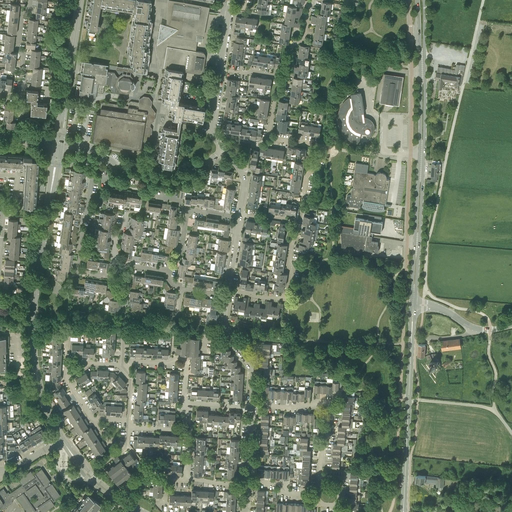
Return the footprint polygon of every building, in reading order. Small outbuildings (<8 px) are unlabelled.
[(99,24),(97,24),(100,7),(100,0),(91,0),(87,29),(98,30),(99,24)] [(132,12),(133,4),(133,0),(100,0),(100,7),(132,12)] [(139,15),(148,16),(150,0),(133,0),(133,4),(141,5),(139,15)] [(195,51),(195,49),(197,40),(195,40),(196,35),(203,36),(207,8),(207,7),(177,2),(173,2),(171,2),(170,3),(169,23),(181,27),(186,28),(184,38),(174,36),(173,36),(156,49),(158,67),(163,67),(166,68),(182,70),(198,73),(200,73),(201,72),(202,72),(203,70),(205,56),(205,55),(205,54),(204,53),(202,52),(201,51),(200,51),(195,51)] [(135,12),(134,17),(129,51),(131,52),(129,63),(134,63),(133,69),(144,70),(148,48),(145,48),(150,21),(147,21),(148,16),(139,15),(141,5),(133,4),(132,12),(135,12)] [(320,14),(327,16),(330,16),(331,9),(321,8),(320,14)] [(28,25),(37,26),(37,27),(40,27),(40,25),(38,25),(38,20),(29,19),(28,25)] [(168,26),(159,23),(156,45),(157,44),(156,49),(174,36),(184,38),(186,28),(181,27),(169,23),(168,26)] [(36,38),(39,38),(39,36),(36,36),(37,31),(28,30),(27,36),(36,37),(36,38)] [(313,45),(322,46),(323,40),(314,38),(313,45)] [(108,65),(108,60),(83,55),(80,72),(84,72),(83,75),(82,75),(80,86),(76,85),(75,95),(88,97),(88,94),(95,95),(97,83),(104,84),(107,71),(107,68),(105,68),(106,65),(108,65)] [(460,77),(463,77),(463,78),(465,66),(460,65),(459,71),(438,67),(437,73),(436,79),(439,80),(438,88),(458,91),(460,77)] [(165,101),(177,103),(182,70),(166,68),(161,100),(165,101)] [(131,88),(132,89),(134,87),(134,84),(133,81),(132,82),(130,80),(132,78),(130,75),(122,74),(118,77),(114,72),(107,71),(104,84),(108,84),(108,85),(113,92),(118,92),(119,93),(127,94),(130,92),(129,89),(131,88)] [(380,103),(386,104),(394,105),(400,106),(404,77),(384,74),(380,103)] [(293,84),(307,86),(307,83),(302,83),(303,79),(294,78),(293,84)] [(45,116),(47,104),(47,103),(43,103),(43,104),(37,104),(38,91),(27,90),(26,99),(32,100),(30,114),(45,116)] [(291,96),(302,98),(303,95),(300,95),(301,91),(292,90),(291,96)] [(361,92),(351,94),(352,98),(350,98),(349,98),(349,99),(347,100),(346,101),(345,102),(344,103),(343,104),(342,105),(342,106),(341,107),(341,108),(340,110),(340,111),(339,112),(339,114),(338,114),(338,115),(339,115),(339,122),(338,122),(338,123),(339,123),(341,130),(340,130),(341,130),(345,136),(345,137),(346,137),(351,141),(351,142),(352,141),(359,143),(359,144),(361,134),(367,134),(367,137),(367,138),(368,137),(370,137),(371,135),(372,135),(372,134),(373,134),(373,133),(374,132),(374,131),(374,130),(374,129),(375,128),(375,127),(375,126),(374,125),(374,123),(373,122),(372,120),(371,119),(369,118),(368,118),(366,117),(364,117),(364,115),(364,113),(361,92)] [(148,142),(150,141),(152,129),(149,126),(150,123),(153,121),(154,116),(148,108),(150,106),(151,101),(148,97),(143,96),(139,99),(138,103),(130,101),(128,102),(128,106),(103,102),(101,104),(100,114),(97,113),(92,141),(108,144),(107,148),(134,152),(134,148),(140,149),(142,141),(148,142)] [(259,105),(268,106),(269,100),(258,98),(257,101),(260,101),(259,105)] [(202,123),(204,108),(183,104),(177,103),(165,101),(166,106),(173,107),(171,122),(177,123),(178,120),(180,120),(202,123)] [(278,107),(290,109),(290,106),(288,106),(288,102),(279,101),(278,107)] [(257,117),(266,119),(267,113),(256,111),(255,113),(258,114),(257,117)] [(161,166),(167,167),(172,168),(180,120),(178,120),(177,123),(176,129),(173,129),(163,127),(158,160),(162,161),(161,166)] [(297,148),(288,146),(287,154),(287,155),(290,156),(291,155),(291,153),(296,154),(297,148)] [(299,163),(304,163),(305,164),(307,155),(305,155),(306,149),(297,148),(296,154),(304,155),(303,156),(301,160),(299,160),(299,163)] [(252,159),(258,160),(259,151),(264,152),(263,157),(266,157),(267,151),(259,149),(259,151),(253,150),(252,159)] [(35,209),(36,193),(38,169),(39,161),(31,160),(31,155),(23,155),(23,157),(0,154),(0,165),(23,168),(27,168),(24,208),(35,209)] [(253,172),(260,173),(260,170),(256,169),(258,160),(252,159),(250,168),(253,169),(253,172)] [(431,175),(438,176),(438,172),(440,172),(441,164),(432,163),(431,175)] [(217,179),(217,176),(218,168),(218,170),(212,169),(212,170),(208,169),(207,178),(210,178),(217,179)] [(222,177),(227,178),(231,178),(232,172),(224,171),(224,169),(224,168),(222,177)] [(69,177),(83,179),(83,178),(82,178),(82,177),(85,177),(86,171),(70,169),(69,177)] [(385,204),(388,191),(389,179),(387,179),(387,178),(387,177),(386,176),(386,175),(385,174),(384,173),(383,173),(383,172),(382,172),(381,172),(380,172),(379,172),(379,173),(378,173),(377,174),(376,174),(355,171),(353,183),(352,185),(353,185),(354,187),(353,187),(352,188),(352,189),(352,190),(351,190),(351,191),(351,192),(351,193),(351,194),(351,195),(352,196),(352,197),(353,197),(353,198),(354,198),(354,199),(355,199),(356,199),(356,200),(357,200),(358,200),(359,200),(360,200),(361,199),(362,199),(362,198),(364,200),(364,201),(362,207),(371,210),(374,211),(384,211),(384,204),(385,204)] [(67,186),(82,188),(84,188),(85,182),(81,182),(81,181),(83,181),(83,179),(69,177),(67,186)] [(229,181),(229,185),(226,185),(226,188),(225,194),(233,195),(234,189),(231,188),(231,185),(232,181),(229,181)] [(68,194),(81,195),(81,194),(79,194),(79,193),(81,193),(82,188),(67,186),(67,191),(68,191),(68,194)] [(110,188),(108,201),(107,204),(116,206),(118,192),(116,191),(116,193),(115,193),(116,189),(110,188)] [(124,205),(127,191),(121,190),(120,194),(119,193),(119,192),(118,192),(116,206),(124,207),(124,205)] [(130,204),(132,204),(134,192),(133,192),(132,194),(131,193),(132,192),(127,191),(124,205),(130,206),(130,204)] [(135,205),(134,207),(140,208),(142,193),(136,193),(136,194),(135,194),(136,192),(134,192),(132,204),(135,205)] [(190,205),(190,204),(191,195),(191,196),(185,195),(185,196),(185,195),(185,192),(181,192),(180,198),(182,199),(184,199),(183,204),(190,205)] [(68,202),(79,204),(80,198),(79,198),(79,197),(80,197),(81,195),(68,194),(68,196),(66,196),(65,202),(68,202)] [(216,204),(213,204),(214,197),(208,196),(207,208),(212,209),(215,209),(216,207),(216,204)] [(224,200),(223,205),(220,205),(219,207),(219,210),(222,210),(222,208),(229,209),(230,201),(224,200)] [(99,220),(113,223),(113,221),(111,221),(112,220),(113,220),(114,215),(100,212),(99,220)] [(303,221),(313,223),(314,217),(312,217),(312,214),(306,213),(305,216),(304,215),(303,221)] [(131,226),(146,228),(147,220),(145,220),(131,217),(130,223),(133,224),(133,225),(132,224),(131,226)] [(353,233),(372,236),(373,231),(381,233),(383,222),(356,218),(353,233)] [(98,228),(112,230),(112,225),(111,225),(111,224),(113,224),(113,223),(99,220),(98,228)] [(268,227),(271,227),(272,220),(269,220),(268,224),(263,224),(262,233),(267,234),(268,227)] [(242,240),(249,241),(249,238),(245,237),(246,231),(251,232),(252,222),(247,221),(245,230),(244,230),(243,238),(242,240)] [(286,224),(280,223),(280,224),(279,228),(276,229),(276,232),(285,233),(286,224)] [(128,233),(138,235),(145,237),(146,228),(131,226),(131,227),(133,227),(133,228),(129,228),(128,233)] [(94,236),(108,238),(109,237),(107,237),(107,236),(111,236),(112,230),(98,228),(96,228),(94,236)] [(372,236),(353,233),(341,231),(342,247),(365,251),(365,249),(368,250),(378,252),(379,246),(377,246),(378,242),(372,241),(372,236)] [(122,240),(135,243),(135,240),(137,241),(138,235),(128,233),(123,232),(122,238),(124,239),(124,240),(122,239),(122,240)] [(277,241),(283,242),(285,233),(276,232),(275,237),(278,237),(277,241)] [(98,245),(109,247),(110,241),(106,240),(107,240),(108,240),(108,238),(94,236),(93,245),(98,245)] [(132,250),(132,251),(135,252),(136,245),(135,245),(135,243),(122,240),(122,242),(124,242),(123,243),(122,242),(121,249),(126,250),(132,250)] [(241,278),(247,279),(248,270),(252,271),(253,268),(246,267),(246,270),(242,269),(241,278)] [(183,276),(184,276),(185,270),(187,271),(187,270),(178,269),(177,277),(183,278),(183,276)] [(162,286),(167,283),(166,282),(162,282),(163,277),(157,276),(155,284),(162,285),(162,286)] [(190,280),(190,282),(193,283),(192,285),(198,286),(200,277),(194,276),(193,278),(190,277),(190,280)] [(212,279),(211,285),(222,287),(223,281),(223,277),(218,276),(218,278),(212,277),(212,279)] [(240,287),(245,288),(245,290),(253,291),(254,289),(254,285),(251,284),(251,285),(249,285),(249,284),(246,283),(247,279),(241,278),(240,287)] [(107,297),(111,294),(109,291),(106,290),(107,283),(101,282),(100,293),(105,294),(107,297)] [(176,299),(177,293),(170,292),(170,288),(170,287),(165,290),(166,291),(165,297),(176,299)] [(120,301),(116,301),(113,300),(113,297),(111,294),(107,297),(109,299),(108,305),(120,307),(120,301)] [(208,299),(205,299),(205,298),(201,298),(201,297),(196,296),(194,307),(200,308),(200,303),(202,303),(204,303),(204,301),(208,302),(208,299)] [(239,311),(244,311),(247,299),(244,298),(243,302),(240,301),(239,311)] [(211,300),(208,299),(208,302),(204,301),(204,303),(207,304),(210,304),(210,307),(209,313),(215,314),(216,303),(211,302),(211,300)] [(131,307),(142,309),(143,303),(141,303),(129,301),(129,302),(132,302),(131,307)] [(267,319),(267,315),(268,313),(267,313),(269,302),(266,302),(265,309),(262,308),(261,318),(267,319)] [(275,306),(273,316),(279,317),(280,309),(283,309),(284,304),(278,303),(277,307),(275,306)] [(191,354),(197,355),(198,338),(182,337),(181,350),(176,350),(176,353),(191,354)] [(442,351),(461,348),(460,339),(441,341),(442,351)] [(110,357),(110,354),(114,354),(114,349),(105,348),(102,348),(102,357),(110,357)] [(440,366),(440,365),(440,363),(439,362),(439,360),(438,359),(436,358),(437,355),(435,354),(434,354),(433,354),(431,354),(428,355),(425,356),(427,360),(426,362),(425,364),(425,365),(425,367),(426,368),(427,370),(429,372),(430,372),(431,372),(433,373),(434,373),(436,372),(437,372),(438,371),(439,369),(440,368),(440,366)] [(442,364),(445,368),(452,361),(449,358),(442,364)] [(94,378),(102,379),(103,370),(97,370),(97,372),(91,371),(94,378)] [(102,379),(110,379),(114,373),(108,373),(108,370),(103,370),(102,379)] [(93,378),(94,378),(91,371),(87,374),(86,373),(81,376),(86,383),(93,378)] [(116,386),(123,380),(119,376),(117,377),(114,373),(110,379),(116,386)] [(53,386),(59,385),(60,381),(61,375),(60,375),(51,375),(52,375),(52,381),(53,381),(53,386)] [(81,386),(86,383),(81,376),(76,379),(81,386)] [(116,386),(120,390),(120,393),(126,393),(126,390),(124,387),(126,384),(123,380),(116,386)] [(61,395),(63,394),(65,392),(62,387),(61,388),(59,385),(53,386),(53,387),(56,391),(55,392),(58,397),(61,395)] [(90,402),(98,398),(95,393),(93,394),(92,391),(86,395),(88,397),(87,397),(90,402)] [(55,403),(56,404),(66,398),(63,394),(61,395),(58,397),(56,398),(58,401),(55,403)] [(66,398),(56,404),(57,406),(60,404),(62,407),(69,403),(66,398)] [(99,411),(102,405),(98,398),(90,402),(93,407),(95,406),(99,411)] [(67,416),(68,417),(79,409),(77,406),(75,408),(73,404),(64,410),(67,416)] [(105,413),(110,414),(110,405),(102,405),(99,411),(105,411),(105,413)] [(71,422),(81,416),(79,413),(81,412),(79,409),(68,417),(71,422)] [(75,427),(75,428),(87,421),(85,418),(83,420),(81,416),(71,422),(75,427)] [(79,434),(81,433),(88,428),(86,425),(88,423),(87,421),(75,428),(76,429),(79,434)] [(35,429),(42,439),(46,436),(45,434),(48,433),(46,428),(43,430),(40,426),(38,427),(35,429)] [(84,438),(85,439),(96,431),(95,429),(93,430),(90,427),(88,428),(81,433),(84,438)] [(37,442),(42,439),(35,429),(32,431),(31,432),(37,442)] [(89,445),(98,439),(96,435),(98,434),(96,431),(85,439),(86,440),(89,445)] [(37,442),(31,432),(28,433),(30,436),(28,437),(32,445),(37,442)] [(28,448),(32,445),(28,437),(26,435),(23,436),(21,437),(28,448)] [(140,448),(142,448),(143,436),(138,436),(137,440),(134,439),(134,448),(140,448)] [(23,450),(28,448),(21,437),(20,438),(21,441),(18,443),(23,450)] [(92,450),(93,450),(104,443),(102,441),(100,442),(98,439),(89,445),(92,450)] [(104,443),(93,450),(93,451),(96,457),(106,451),(103,447),(106,446),(104,443)] [(261,454),(263,454),(266,454),(268,454),(268,451),(269,448),(272,448),(272,446),(261,445),(261,454)] [(134,464),(138,461),(135,458),(134,459),(129,453),(125,456),(134,468),(136,467),(134,464)] [(130,472),(120,460),(117,456),(114,458),(117,462),(107,470),(117,483),(130,473),(130,472)] [(130,472),(134,468),(125,456),(120,460),(130,472)] [(44,511),(48,509),(54,505),(53,502),(56,500),(55,499),(60,495),(52,483),(48,486),(46,483),(50,481),(41,469),(34,473),(35,474),(33,475),(30,471),(18,479),(22,485),(7,495),(3,488),(0,490),(0,509),(1,510),(13,502),(11,500),(16,497),(26,511),(44,511)] [(415,482),(425,483),(425,480),(432,481),(432,482),(436,482),(436,486),(443,487),(444,479),(437,479),(438,477),(426,476),(416,475),(415,482)] [(93,511),(100,504),(88,494),(72,511),(93,511)]
